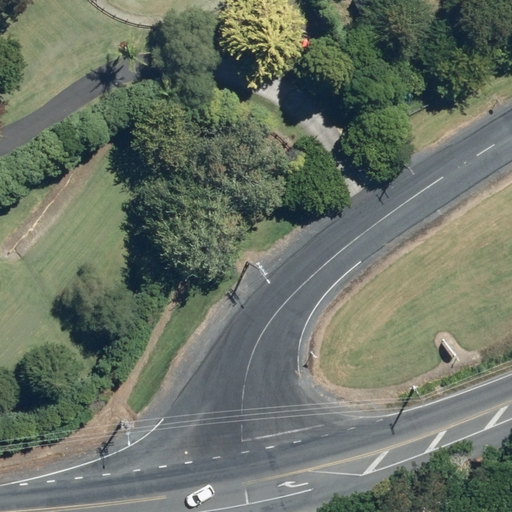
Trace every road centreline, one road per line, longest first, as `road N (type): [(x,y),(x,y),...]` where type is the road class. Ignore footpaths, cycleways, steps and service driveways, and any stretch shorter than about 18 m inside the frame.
road 1 (tertiary): [(511,134),(374,224),(299,289),(269,328),(247,368),(240,404),(249,483)]
road 2 (secondary): [(511,401),(389,447),(249,483)]
road 3 (secondary): [(249,483),(44,511)]
